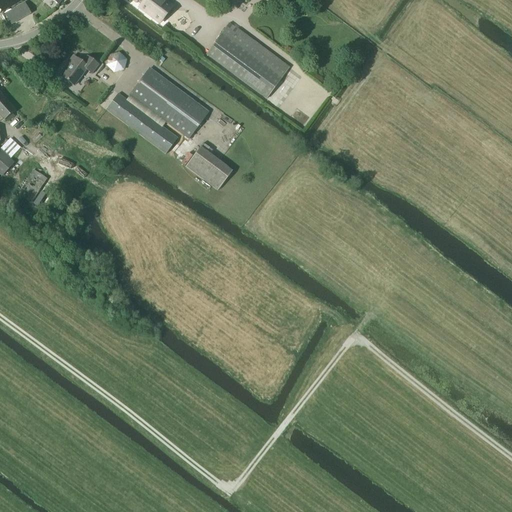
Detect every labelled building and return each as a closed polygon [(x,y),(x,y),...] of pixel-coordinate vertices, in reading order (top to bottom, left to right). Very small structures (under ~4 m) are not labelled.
[(133,0),(141,5),(139,7),(160,23),(172,7),(162,0),(133,0)] [(25,3),(3,15),(10,27),(31,16),(25,3)] [(235,34),(226,27),(212,47),(206,55),(266,100),(289,69),(237,30),(235,34)] [(114,74),(124,71),(127,61),(119,53),(109,56),(106,66),(114,74)] [(83,64),(73,57),(65,69),(67,71),(61,77),(74,86),(86,70),(91,74),(98,65),(88,58),(83,64)] [(189,140),(208,114),(149,69),(130,96),(189,140)] [(0,116),(3,121),(16,110),(0,92),(0,116)] [(165,155),(178,139),(118,94),(106,110),(165,155)] [(10,139),(0,149),(0,150),(7,157),(10,160),(20,148),(10,139)] [(218,191),(232,172),(200,148),(185,167),(218,191)] [(0,173),(2,176),(14,163),(10,160),(7,157),(0,150),(0,173)] [(53,197),(40,190),(47,180),(33,171),(18,195),(31,204),(38,193),(40,194),(34,204),(44,211),(53,197)]
